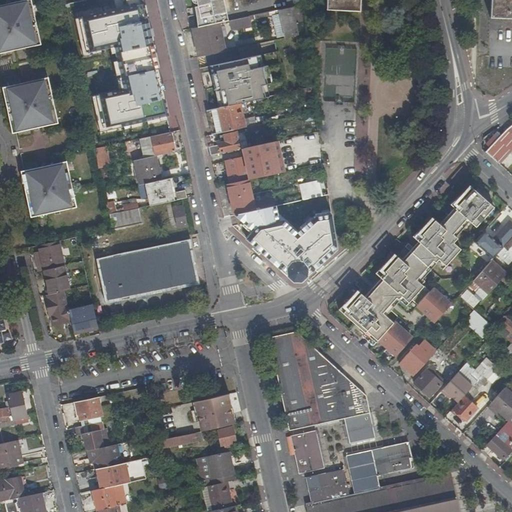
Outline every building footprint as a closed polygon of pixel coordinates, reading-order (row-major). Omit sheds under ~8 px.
[(115,129),(167,117),(140,0),(111,0),(113,9),(74,17),(81,54),(113,48),(122,91),(91,98),(98,130),(114,126),(115,129)] [(196,0),(198,5),(198,6),(200,11),(202,12),(204,12),(206,12),(208,12),(211,10),(212,6),(219,6),(220,7),(222,9),(224,9),(226,8),(224,0),(196,0)] [(511,0),(488,0),(487,16),(511,16),(511,0)] [(21,3),(0,7),(0,55),(31,48),(28,36),(31,35),(27,15),(24,15),(21,3)] [(289,7),(279,9),(284,38),(303,34),(297,5),(289,7)] [(195,6),(198,27),(217,23),(227,21),(229,21),(226,8),(224,9),(222,9),(220,7),(219,6),(212,6),(211,10),(208,12),(206,12),(204,12),(202,12),(200,11),(198,6),(195,6)] [(250,26),(247,17),(229,21),(227,21),(230,31),(250,26)] [(198,27),(192,29),(197,57),(224,51),(217,23),(198,27)] [(258,54),(211,65),(213,73),(209,74),(213,91),(217,91),(221,107),(238,103),(268,96),(265,84),(269,83),(265,65),(260,66),(258,54)] [(269,64),(265,65),(269,83),(273,82),(269,64)] [(38,82),(0,89),(0,96),(1,103),(0,102),(0,112),(2,124),(6,123),(8,136),(48,127),(45,115),(48,114),(44,94),(41,94),(38,82)] [(217,108),(205,111),(210,135),(244,128),(238,103),(221,107),(217,108)] [(484,151),(497,163),(511,146),(511,131),(505,127),(495,138),(489,133),(482,141),(485,145),(487,147),(484,151)] [(240,148),(237,133),(219,136),(221,144),(218,144),(218,146),(208,149),(210,157),(221,155),(220,152),(240,148)] [(170,135),(150,139),(154,158),(174,154),(170,135)] [(277,141),(241,150),(243,159),(248,181),(285,173),(277,141)] [(97,149),(101,168),(112,166),(108,146),(97,149)] [(154,158),(132,163),(137,188),(144,186),(159,183),(154,158)] [(224,163),(229,186),(246,182),(248,181),(243,159),(224,163)] [(56,166),(16,174),(19,187),(16,188),(20,208),(23,207),(26,220),(66,211),(63,199),(66,198),(62,178),(59,178),(56,166)] [(301,185),(304,200),(323,195),(320,180),(301,185)] [(144,186),(148,208),(186,200),(185,193),(172,196),(169,181),(159,183),(144,186)] [(229,186),(225,186),(232,216),(253,211),(246,182),(229,186)] [(359,288),(339,307),(365,330),(366,329),(395,354),(411,336),(382,310),(396,295),(398,297),(401,294),(408,300),(411,297),(436,318),(449,303),(431,287),(427,291),(419,284),(422,281),(416,276),(430,261),(440,269),(458,249),(450,243),(454,238),(450,234),(464,219),(473,227),(491,207),(467,186),(447,203),(450,207),(436,223),(430,218),(409,236),(415,241),(409,247),(404,243),(401,246),(406,250),(397,260),(391,254),(375,271),(381,275),(365,294),(359,288)] [(328,196),(318,199),(322,211),(331,208),(328,196)] [(112,204),(104,205),(107,217),(115,215),(112,204)] [(122,207),(123,214),(138,211),(137,204),(122,207)] [(338,250),(332,213),(315,214),(296,230),(285,220),(276,205),(253,211),(232,216),(241,225),(251,231),(245,239),(293,283),(302,283),(318,269),(338,250)] [(180,209),(169,211),(173,230),(184,228),(180,209)] [(107,217),(110,230),(141,223),(138,211),(123,214),(115,215),(107,217)] [(488,245),(495,251),(511,232),(511,223),(507,219),(486,242),(488,245)] [(511,235),(503,245),(508,250),(511,246),(511,235)] [(56,242),(37,246),(38,252),(39,257),(34,258),(37,272),(41,271),(44,270),(46,278),(43,278),(47,295),(48,299),(44,300),(42,301),(45,317),(48,316),(50,326),(67,323),(69,331),(76,329),(77,332),(94,328),(89,307),(82,308),(65,312),(61,292),(66,291),(56,242)] [(488,260),(495,251),(488,245),(463,275),(466,277),(461,282),(465,286),(473,277),(488,260)] [(508,250),(503,245),(494,255),(506,264),(511,256),(511,246),(508,250)] [(96,260),(105,301),(194,282),(187,246),(111,262),(110,257),(96,260)] [(488,260),(473,277),(482,286),(487,291),(503,273),(488,260)] [(487,291),(482,286),(477,292),(482,296),(487,291)] [(471,309),(467,313),(486,331),(491,325),(490,324),(472,308),(471,309)] [(495,319),(490,324),(491,325),(507,340),(511,333),(511,323),(502,314),(497,319),(495,319)] [(296,333),(269,336),(289,431),(345,418),(369,412),(364,395),(296,333)] [(414,344),(397,363),(406,371),(408,368),(414,373),(434,351),(422,340),(416,346),(414,344)] [(424,369),(411,383),(427,397),(440,382),(424,369)] [(454,401),(469,385),(454,371),(438,390),(444,395),(446,393),(454,401)] [(511,395),(502,386),(488,402),(498,411),(506,418),(511,414),(511,412),(511,395)] [(0,419),(5,419),(7,419),(7,420),(10,419),(11,424),(25,422),(19,391),(3,394),(5,401),(1,401),(2,407),(0,407),(0,419)] [(231,412),(227,393),(199,399),(202,411),(196,412),(197,419),(231,412)] [(94,395),(73,400),(77,419),(99,414),(94,395)] [(463,395),(451,408),(464,419),(476,406),(463,395)] [(199,399),(193,400),(196,412),(202,411),(199,399)] [(488,402),(484,406),(493,415),(498,411),(488,402)] [(197,419),(199,429),(203,428),(234,421),(231,412),(197,419)] [(369,412),(345,418),(349,444),(376,439),(369,412)] [(506,418),(485,442),(503,458),(508,452),(511,448),(511,414),(506,418)] [(99,421),(76,426),(79,441),(83,441),(85,450),(107,445),(103,429),(101,429),(99,421)] [(230,426),(215,429),(218,443),(222,442),(223,448),(233,446),(232,441),(234,441),(230,426)] [(205,437),(203,428),(199,429),(159,438),(161,447),(197,439),(205,437)] [(313,430),(286,436),(293,473),(320,467),(313,430)] [(24,438),(1,443),(6,465),(29,461),(24,438)] [(411,467),(405,441),(342,455),(350,492),(377,486),(374,475),(411,467)] [(107,445),(85,450),(87,456),(90,456),(93,469),(95,468),(119,463),(113,444),(107,445)] [(226,450),(194,457),(201,487),(224,482),(233,481),(226,450)] [(119,463),(95,468),(100,488),(112,485),(126,482),(122,462),(119,463)] [(302,476),(308,501),(344,494),(339,468),(302,476)] [(305,502),(307,511),(451,511),(443,472),(377,486),(350,492),(344,494),(308,501),(305,502)] [(0,480),(0,500),(16,496),(24,495),(19,476),(0,480)] [(224,482),(201,487),(206,511),(210,510),(229,506),(224,482)] [(100,488),(90,490),(94,510),(116,505),(112,485),(100,488)] [(24,495),(16,496),(20,511),(43,511),(39,491),(24,495)]
